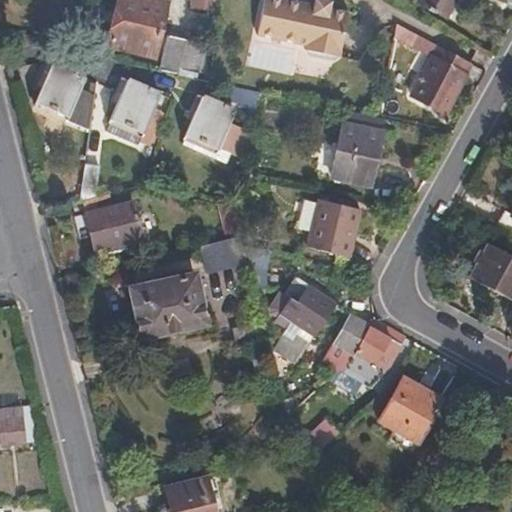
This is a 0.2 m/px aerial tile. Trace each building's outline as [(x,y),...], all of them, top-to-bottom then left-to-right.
[(153,54),(167,0),(166,0),(119,0),(114,22),(109,45),(153,54)] [(214,9),(214,0),(187,0),(187,7),(214,9)] [(345,36),(350,11),(331,7),(332,0),(331,0),(317,0),(316,3),(303,0),(266,0),(260,33),(292,39),(308,43),(307,48),(311,54),(335,60),(341,56),(345,36)] [(449,15),(457,0),(420,0),(433,7),(431,11),(436,14),(439,10),(449,15)] [(458,90),(467,73),(465,72),(471,60),(438,42),(416,30),(410,42),(429,52),(405,96),(443,117),(458,90)] [(200,71),(206,43),(171,35),(162,68),(178,72),(179,66),(200,71)] [(79,90),(85,79),(47,61),(40,73),(46,77),(36,98),(90,126),(94,98),(79,90)] [(142,130),(158,95),(122,78),(115,91),(121,94),(111,114),(142,130)] [(216,146),(234,112),(197,94),(190,107),(197,111),(186,130),(216,146)] [(381,184),(397,120),(376,116),(359,112),(343,174),(381,184)] [(142,130),(111,114),(105,127),(135,143),(142,130)] [(98,166),(83,164),(77,199),(82,198),(93,196),(98,166)] [(511,187),(506,199),(511,202),(511,204),(508,212),(502,208),(494,223),(511,232),(511,187)] [(139,237),(131,206),(135,204),(132,195),(115,200),(116,203),(113,204),(110,191),(93,196),(82,198),(93,249),(139,237)] [(343,254),(355,206),(314,196),(303,244),(343,254)] [(239,231),(233,205),(232,205),(215,201),(225,235),(239,231)] [(244,253),(242,244),(240,234),(212,241),(217,259),(244,253)] [(511,253),(489,241),(470,277),(511,299),(511,253)] [(260,268),(265,250),(242,244),(244,253),(248,265),(260,268)] [(205,321),(195,272),(132,287),(142,336),(205,321)] [(336,302),(298,276),(272,314),(287,324),(274,344),(297,358),(336,302)] [(266,337),(261,317),(229,326),(234,346),(266,337)] [(356,355),(371,329),(350,318),(335,343),(356,355)] [(395,354),(403,336),(376,321),(371,329),(356,355),(356,356),(349,368),(377,382),(382,377),(386,371),(389,364),(395,354)] [(384,423),(407,380),(398,376),(374,418),(384,423)] [(410,450),(439,397),(407,380),(384,423),(394,428),(388,438),(410,450)] [(26,442),(24,405),(0,406),(0,442),(0,444),(26,442)] [(313,459),(339,433),(326,419),(298,446),(313,459)] [(213,511),(205,477),(165,486),(170,511),(213,511)]
